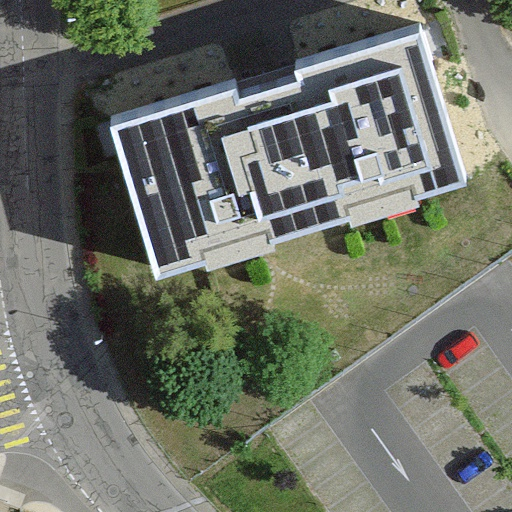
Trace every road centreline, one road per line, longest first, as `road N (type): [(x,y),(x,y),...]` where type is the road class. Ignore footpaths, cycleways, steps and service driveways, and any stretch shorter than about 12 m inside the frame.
road 1 (tertiary): [(57,367),(29,219),(21,0)]
road 2 (tertiary): [(150,511),(95,441),(57,367)]
